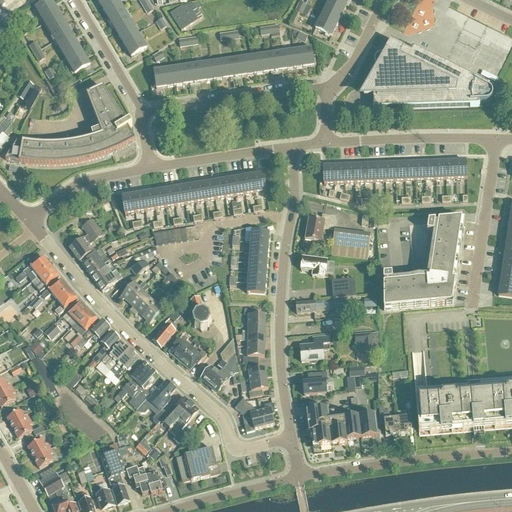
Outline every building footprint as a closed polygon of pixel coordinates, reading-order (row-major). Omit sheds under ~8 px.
[(100,0),(97,2),(102,10),(117,1),(116,0),(100,0)] [(348,4),(339,0),(330,0),(315,31),(331,39),(348,4)] [(102,10),(107,19),(122,10),(117,1),(102,10)] [(142,7),(143,8),(149,5),(146,1),(137,7),(138,10),(142,7)] [(35,11),(55,44),(70,35),(51,2),(35,11)] [(199,22),(196,18),(200,16),(194,7),(181,9),(170,17),(181,33),(199,22)] [(107,19),(112,27),(127,18),(122,10),(107,19)] [(112,27),(117,35),(132,26),(127,18),(112,27)] [(4,20),(1,24),(9,31),(12,27),(4,20)] [(1,24),(0,24),(0,30),(6,35),(9,31),(1,24)] [(117,35),(121,43),(137,34),(132,26),(117,35)] [(4,38),(12,44),(18,37),(9,31),(6,35),(4,38)] [(121,43),(126,51),(141,42),(137,34),(121,43)] [(70,35),(55,44),(75,77),(90,68),(70,35)] [(3,40),(0,42),(0,46),(7,52),(12,44),(4,38),(3,40)] [(141,42),(126,51),(131,60),(146,51),(141,42)] [(412,50),(413,51),(411,54),(390,44),(386,53),(387,53),(385,57),(383,56),(382,56),(380,57),(379,57),(378,57),(377,58),(376,60),(375,61),(374,62),(374,64),(374,66),(375,67),(376,69),(377,70),(378,71),(364,98),(373,98),(373,110),(372,110),(372,111),(381,111),(381,112),(470,109),(479,108),(479,107),(478,107),(478,105),(486,105),(487,105),(488,104),(489,104),(490,103),(491,102),(491,101),(492,101),(492,99),(493,98),(493,97),(492,96),(492,95),(492,94),(491,93),(491,92),(490,92),(490,91),(488,91),(487,90),(488,88),(489,89),(489,88),(476,81),(433,59),(432,60),(412,50)] [(284,55),(272,56),(274,74),(314,68),(311,50),(299,52),(300,53),(284,55)] [(243,61),(233,62),(235,80),(274,74),(272,56),(262,58),(263,59),(243,61)] [(203,67),(193,68),(196,86),(235,80),(233,62),(222,64),(222,65),(203,68),(203,67)] [(196,86),(193,68),(181,70),(182,71),(166,73),(166,72),(154,74),(157,91),(196,86)] [(21,93),(17,99),(23,103),(28,96),(33,88),(27,84),(21,93)] [(125,127),(103,90),(87,98),(100,132),(91,135),(93,141),(81,144),(69,146),(56,148),(42,148),(30,146),(17,144),(5,163),(19,166),(34,168),(49,168),(64,168),(79,166),(94,162),(108,157),(122,152),(136,144),(128,131),(132,128),(129,124),(125,127)] [(29,114),(39,97),(32,93),(22,110),(29,114)] [(0,139),(3,137),(2,137),(12,126),(6,121),(0,127),(0,139)] [(3,137),(0,139),(0,155),(6,149),(2,146),(14,133),(10,129),(3,137)] [(445,165),(446,183),(456,182),(455,164),(445,165)] [(466,164),(455,164),(456,182),(466,182),(466,164)] [(415,166),(415,184),(426,183),(425,165),(415,166)] [(425,165),(426,183),(436,183),(435,165),(425,165)] [(435,165),(436,183),(446,183),(445,165),(435,165)] [(395,167),(395,185),(405,184),(405,166),(395,167)] [(405,166),(405,184),(415,184),(415,166),(405,166)] [(364,168),(365,186),(375,185),(374,167),(364,168)] [(374,167),(375,185),(385,185),(384,167),(374,167)] [(384,167),(385,185),(395,185),(395,167),(384,167)] [(344,169),(345,187),(355,186),(354,168),(344,169)] [(354,168),(355,186),(365,186),(364,168),(354,168)] [(324,187),(335,187),(334,169),(323,170),(324,187)] [(334,169),(335,187),(345,187),(344,169),(334,169)] [(263,176),(252,178),(255,196),(266,194),(263,176)] [(242,180),(245,197),(255,196),(252,178),(242,180)] [(232,181),(235,199),(245,197),(242,180),(232,181)] [(222,183),(225,201),(235,199),(232,181),(222,183)] [(212,185),(215,202),(225,201),(222,183),(212,185)] [(202,186),(205,204),(215,202),(212,185),(202,186)] [(192,188),(195,206),(205,204),(202,186),(192,188)] [(182,190),(185,207),(195,206),(192,188),(182,190)] [(172,191),(175,209),(185,207),(182,190),(172,191)] [(162,193),(165,211),(175,209),(172,191),(162,193)] [(152,195),(155,212),(165,211),(162,193),(152,195)] [(142,196),(145,214),(155,212),(152,195),(142,196)] [(133,198),(136,216),(145,214),(142,196),(133,198)] [(125,218),(136,216),(133,198),(122,200),(125,218)] [(305,243),(321,245),(323,231),(333,233),(335,220),(323,217),(321,224),(309,222),(305,243)] [(438,224),(430,283),(383,287),(384,313),(452,307),(464,222),(438,224)] [(70,251),(80,264),(93,255),(88,249),(94,245),(103,238),(93,223),(83,230),(88,238),(70,251)] [(435,225),(435,224),(428,225),(427,235),(434,236),(435,225)] [(198,229),(192,230),(193,243),(200,242),(198,229)] [(192,230),(185,231),(187,244),(193,243),(192,230)] [(185,231),(179,232),(181,245),(187,244),(185,231)] [(179,232),(173,233),(175,246),(181,245),(179,232)] [(331,260),(367,264),(371,237),(335,233),(331,260)] [(167,234),(161,235),(163,248),(169,247),(167,234)] [(138,237),(141,244),(148,241),(145,235),(138,237)] [(163,248),(161,235),(153,236),(157,248),(163,248)] [(268,247),(269,236),(251,235),(251,245),(268,247)] [(268,257),(268,247),(251,245),(250,255),(268,257)] [(105,253),(109,258),(114,254),(111,249),(105,253)] [(133,259),(137,266),(159,256),(155,249),(133,259)] [(82,266),(88,274),(89,273),(89,272),(106,259),(102,255),(100,252),(82,266)] [(267,267),(268,257),(250,255),(249,266),(267,267)] [(503,268),(511,269),(511,259),(504,258),(503,268)] [(88,274),(93,281),(94,280),(94,279),(106,270),(104,267),(109,264),(106,259),(89,272),(89,273),(88,274)] [(33,273),(38,279),(51,269),(50,268),(50,267),(48,264),(46,264),(43,260),(35,267),(34,266),(23,275),(16,281),(19,286),(27,280),(27,279),(33,273)] [(312,279),(324,281),(325,276),(326,276),(327,264),(302,261),(301,273),(302,273),(302,274),(308,275),(308,274),(313,274),(312,279)] [(133,269),(139,277),(149,268),(145,264),(133,269)] [(266,277),(267,267),(249,266),(248,276),(266,277)] [(99,286),(117,274),(113,269),(111,267),(106,270),(94,279),(94,280),(93,281),(98,288),(100,287),(99,286)] [(501,278),(511,280),(511,269),(503,268),(501,278)] [(51,269),(38,279),(43,286),(37,291),(40,295),(51,286),(50,286),(59,279),(55,275),(55,273),(53,270),(51,270),(51,269)] [(122,281),(117,274),(99,286),(100,287),(98,288),(103,295),(104,294),(106,294),(109,292),(109,290),(122,281)] [(265,287),(266,277),(248,276),(248,286),(265,287)] [(166,282),(161,288),(164,291),(170,286),(169,285),(171,283),(170,282),(173,279),(171,277),(166,282)] [(500,288),(511,290),(511,280),(501,278),(500,288)] [(331,284),(333,302),(356,300),(354,281),(331,284)] [(52,296),(57,302),(70,291),(66,287),(65,286),(62,283),(53,289),(42,297),(45,302),(52,296)] [(178,283),(174,287),(179,291),(182,288),(178,283)] [(124,301),(129,305),(147,287),(144,284),(139,290),(134,285),(118,301),(121,304),(124,301)] [(265,298),(265,287),(248,286),(247,296),(265,298)] [(130,313),(132,315),(148,299),(144,295),(149,290),(147,287),(129,305),(133,309),(130,313)] [(511,301),(511,290),(500,288),(498,299),(511,301)] [(70,291),(57,302),(62,308),(55,314),(59,318),(69,309),(69,308),(77,302),(74,298),(74,296),(70,291)] [(138,315),(143,319),(160,301),(157,299),(153,303),(148,299),(132,315),(135,318),(138,315)] [(35,311),(42,304),(38,300),(31,307),(35,311)] [(200,333),(201,333),(208,331),(209,330),(212,324),(212,323),(210,316),(211,316),(210,315),(209,315),(204,312),(202,312),(199,300),(193,302),(191,303),(194,316),(192,321),(191,321),(191,322),(193,328),(193,329),(194,330),(194,329),(200,333)] [(160,301),(143,319),(147,323),(144,327),(147,329),(167,308),(160,301)] [(364,301),(364,310),(376,309),(376,301),(364,301)] [(296,306),(297,317),(329,314),(329,313),(343,312),(342,302),(328,303),(296,306)] [(63,320),(73,330),(88,314),(88,313),(88,311),(85,308),(83,308),(80,305),(75,310),(74,309),(63,320)] [(248,317),(248,327),(265,328),(265,318),(259,317),(259,311),(244,311),(244,317),(248,317)] [(170,320),(174,324),(181,317),(177,313),(170,320)] [(88,314),(73,330),(82,339),(93,328),(92,327),(97,322),(93,318),(93,317),(91,314),(89,314),(88,314)] [(92,340),(96,344),(99,341),(99,342),(110,331),(102,323),(94,330),(77,347),(81,351),(92,340)] [(45,336),(51,343),(60,334),(54,327),(45,336)] [(153,344),(161,351),(167,344),(168,344),(171,340),(170,340),(175,333),(167,327),(163,331),(153,344)] [(242,333),(242,338),(265,338),(265,328),(248,327),(248,333),(242,333)] [(33,337),(38,341),(43,336),(39,331),(33,337)] [(65,339),(69,342),(75,335),(71,332),(65,339)] [(105,349),(93,363),(97,367),(120,342),(116,339),(116,337),(114,335),(112,335),(111,334),(101,345),(105,349)] [(355,338),(355,346),(364,345),(364,353),(373,353),(371,336),(355,338)] [(171,356),(181,365),(192,351),(186,346),(186,344),(188,341),(183,337),(182,339),(174,348),(176,350),(171,356)] [(68,345),(73,350),(81,342),(76,338),(68,345)] [(248,343),(248,348),(264,349),(265,338),(242,338),(242,343),(248,343)] [(300,349),(301,365),(310,364),(311,366),(313,366),(315,366),(316,365),(317,363),(324,363),(323,353),(330,352),(328,339),(313,340),(313,348),(300,349)] [(200,381),(209,388),(235,357),(233,342),(220,357),(222,362),(217,368),(218,369),(215,373),(211,369),(200,381)] [(37,358),(42,353),(35,346),(30,351),(37,358)] [(123,349),(120,346),(102,365),(111,373),(130,353),(129,352),(129,350),(127,348),(125,348),(124,347),(123,349)] [(245,366),(245,367),(258,366),(258,360),(264,360),(264,349),(248,348),(247,359),(243,359),(243,367),(245,366)] [(192,351),(181,365),(190,372),(195,366),(197,368),(207,357),(202,353),(199,356),(198,356),(192,351)] [(131,353),(130,353),(111,373),(115,377),(114,379),(118,383),(137,362),(134,359),(135,358),(134,357),(135,355),(132,353),(131,353)] [(235,357),(209,388),(217,395),(227,383),(223,380),(227,376),(230,373),(234,377),(233,379),(234,387),(240,387),(239,376),(235,357)] [(31,363),(53,403),(60,399),(50,381),(56,377),(37,359),(31,363)] [(132,382),(127,387),(129,389),(130,387),(133,390),(150,371),(148,369),(148,367),(146,365),(144,366),(143,365),(130,379),(132,382)] [(248,373),(250,384),(267,382),(265,371),(259,371),(258,366),(245,367),(246,374),(248,373)] [(10,374),(14,380),(23,375),(19,369),(10,374)] [(365,378),(364,370),(349,371),(350,380),(365,378)] [(124,392),(128,396),(132,400),(141,390),(144,393),(147,390),(148,390),(150,387),(150,386),(157,378),(157,377),(157,375),(154,373),(152,373),(150,371),(133,390),(130,387),(129,389),(127,387),(123,391),(124,392)] [(326,396),(325,384),(327,384),(327,375),(311,377),(311,385),(303,385),(304,398),(326,396)] [(64,385),(72,392),(79,385),(71,378),(64,385)] [(511,381),(415,389),(419,439),(511,430),(511,381)] [(0,384),(0,398),(13,391),(10,386),(7,388),(4,382),(0,384)] [(267,382),(250,384),(251,394),(249,394),(250,401),(263,399),(262,393),(268,392),(267,382)] [(158,390),(137,413),(138,412),(141,415),(145,415),(148,411),(150,410),(151,410),(153,411),(157,414),(158,415),(153,420),(153,425),(157,428),(167,416),(166,417),(161,412),(169,403),(170,402),(170,400),(169,399),(175,392),(166,384),(161,390),(158,390)] [(38,397),(33,389),(26,393),(31,401),(38,397)] [(75,395),(83,403),(90,395),(87,392),(85,394),(80,389),(75,395)] [(13,391),(0,398),(0,408),(1,411),(16,403),(12,398),(15,396),(13,391)] [(128,396),(124,392),(114,402),(118,406),(128,396)] [(148,400),(144,396),(136,404),(140,408),(148,400)] [(85,402),(94,411),(99,406),(89,397),(85,402)] [(162,426),(169,432),(192,407),(185,401),(167,420),(162,426)] [(235,411),(240,415),(248,406),(243,401),(235,411)] [(265,412),(260,413),(264,430),(275,427),(272,416),(274,415),(272,405),(264,407),(265,412)] [(248,406),(240,415),(244,419),(242,420),(246,436),(255,434),(254,432),(264,430),(260,413),(256,415),(255,412),(248,406)] [(192,407),(169,432),(173,429),(179,435),(173,441),(179,447),(187,438),(181,432),(187,427),(199,414),(192,407)] [(399,437),(397,421),(392,421),(392,420),(389,418),(389,416),(387,416),(386,413),(381,409),(379,409),(380,423),(384,422),(386,439),(392,438),(393,439),(396,439),(397,437),(399,437)] [(313,434),(315,451),(347,447),(347,443),(346,443),(344,421),(341,422),(340,411),(312,415),(315,434),(313,434)] [(7,421),(13,432),(30,422),(27,417),(24,419),(21,413),(7,421)] [(62,424),(56,413),(49,417),(55,428),(62,424)] [(404,420),(397,421),(399,437),(400,437),(401,438),(404,438),(405,436),(411,436),(409,413),(403,414),(404,420)] [(375,418),(359,420),(361,442),(373,440),(372,438),(377,438),(375,418)] [(359,420),(344,421),(346,443),(347,443),(357,442),(357,440),(360,440),(361,442),(359,420)] [(30,422),(13,432),(19,442),(33,434),(30,429),(33,427),(30,422)] [(64,454),(69,459),(78,450),(73,440),(62,447),(65,453),(64,454)] [(28,450),(33,461),(49,452),(46,447),(43,449),(40,443),(28,450)] [(137,450),(146,458),(151,452),(142,444),(137,450)] [(176,461),(182,485),(191,483),(191,484),(220,477),(217,465),(216,466),(212,451),(176,461)] [(49,452),(33,461),(39,471),(52,465),(48,459),(51,457),(49,452)] [(159,458),(153,452),(148,458),(154,464),(159,458)] [(127,476),(126,474),(119,453),(100,459),(108,482),(113,480),(116,488),(112,489),(118,508),(122,507),(123,507),(127,506),(128,505),(129,504),(120,478),(127,476)] [(159,463),(162,471),(164,470),(167,479),(173,477),(166,458),(159,463)] [(89,470),(84,472),(88,486),(94,483),(90,472),(89,470)] [(137,471),(126,474),(127,476),(129,483),(133,482),(137,492),(138,492),(138,494),(140,493),(142,498),(150,496),(151,498),(152,498),(147,481),(143,470),(137,472),(137,471)] [(63,497),(63,495),(61,492),(64,490),(56,475),(53,471),(39,479),(42,483),(39,485),(48,500),(55,495),(58,502),(56,503),(57,505),(50,508),(51,511),(66,511),(61,498),(63,497)] [(88,486),(84,472),(83,472),(84,474),(78,477),(82,488),(88,486)] [(150,480),(147,481),(152,498),(165,494),(163,489),(161,490),(160,487),(161,487),(160,481),(162,481),(161,478),(158,474),(154,476),(153,473),(148,474),(149,480),(150,480)] [(60,478),(64,488),(71,484),(66,475),(60,478)] [(109,494),(102,496),(99,488),(93,490),(98,504),(99,504),(101,511),(105,511),(107,511),(108,511),(112,511),(113,510),(114,509),(109,494)] [(65,495),(63,495),(63,497),(61,498),(66,511),(77,511),(75,506),(70,508),(65,495)] [(92,511),(92,509),(93,509),(91,501),(88,502),(86,496),(80,498),(82,504),(78,505),(80,511),(92,511)]
